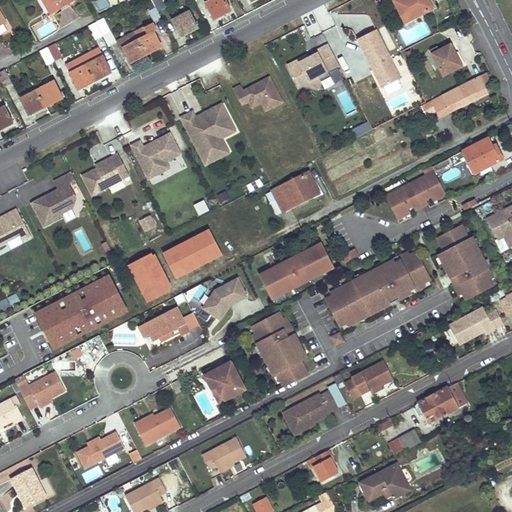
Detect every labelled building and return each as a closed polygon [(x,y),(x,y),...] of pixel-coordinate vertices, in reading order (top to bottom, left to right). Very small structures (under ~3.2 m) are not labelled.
[(49,0),(43,0),(52,14),(57,12),(49,0)] [(49,0),(57,12),(74,2),(72,0),(49,0)] [(99,13),(111,8),(108,0),(95,0),(99,13)] [(152,0),(143,0),(154,21),(162,18),(158,11),(152,0)] [(162,0),(152,0),(158,11),(167,7),(165,4),(162,0)] [(226,0),(211,0),(206,3),(212,15),(217,13),(220,18),(233,11),(226,0)] [(397,0),(395,1),(399,10),(408,5),(414,18),(433,8),(428,0),(397,0)] [(434,0),(428,0),(433,8),(437,6),(434,0)] [(414,18),(408,5),(399,10),(406,22),(414,18)] [(190,12),(173,20),(179,32),(183,30),(186,35),(199,29),(190,12)] [(36,29),(42,39),(61,28),(55,18),(36,29)] [(116,40),(104,18),(98,22),(96,23),(103,35),(108,45),(116,40)] [(96,23),(89,26),(96,39),(103,35),(96,23)] [(151,26),(136,34),(139,39),(154,31),(151,26)] [(154,31),(139,39),(147,55),(157,50),(155,46),(160,43),(154,31)] [(136,34),(121,41),(124,47),(139,39),(136,34)] [(147,55),(139,39),(124,47),(130,59),(134,56),(136,60),(147,55)] [(309,42),(300,46),(305,56),(314,52),(309,42)] [(55,44),(48,47),(55,61),(58,59),(62,57),(55,44)] [(431,50),(433,54),(433,55),(443,76),(464,66),(457,53),(456,54),(451,45),(440,51),(438,47),(431,50)] [(48,47),(41,51),(48,64),(55,61),(48,47)] [(100,50),(84,58),(88,65),(104,56),(100,50)] [(461,52),(457,53),(464,66),(467,64),(461,52)] [(104,56),(88,65),(96,81),(108,75),(105,69),(110,67),(104,56)] [(84,58),(68,66),(71,73),(88,65),(84,58)] [(88,65),(71,73),(77,84),(81,82),(84,87),(96,81),(88,65)] [(5,70),(0,72),(0,75),(6,86),(12,83),(5,70)] [(340,71),(331,76),(336,84),(344,80),(340,71)] [(480,76),(442,95),(450,111),(489,92),(480,76)] [(244,112),(261,104),(266,113),(284,104),(271,77),(244,90),(241,85),(233,89),(244,112)] [(55,82),(38,90),(47,107),(59,101),(57,96),(61,94),(55,82)] [(399,82),(384,89),(387,96),(402,88),(399,82)] [(38,90),(22,99),(28,111),(32,108),(35,113),(47,107),(38,90)] [(392,108),(409,102),(406,94),(389,100),(392,108)] [(427,117),(435,112),(430,102),(421,107),(427,117)] [(224,107),(222,104),(197,118),(200,124),(208,120),(206,116),(224,107)] [(6,106),(0,109),(0,126),(2,130),(14,123),(6,106)] [(133,116),(136,127),(164,119),(165,124),(169,123),(164,106),(133,116)] [(211,155),(227,147),(223,139),(221,137),(236,129),(224,107),(206,116),(208,120),(200,124),(197,118),(194,112),(182,118),(198,149),(206,145),(211,155)] [(125,135),(132,130),(125,120),(119,125),(125,135)] [(356,138),(372,130),(368,123),(352,131),(356,138)] [(434,131),(431,125),(420,130),(424,137),(434,131)] [(237,132),(236,129),(221,137),(223,139),(237,132)] [(181,155),(171,134),(151,145),(154,150),(147,154),(144,148),(141,142),(133,146),(150,179),(161,173),(158,167),(167,162),(181,155)] [(494,146),(490,137),(449,159),(452,164),(453,166),(463,161),(461,157),(464,156),(467,154),(476,173),(504,158),(499,149),(496,150),(494,146)] [(108,146),(112,154),(124,148),(119,140),(108,146)] [(151,145),(144,148),(147,154),(154,150),(151,145)] [(230,154),(227,147),(211,155),(206,145),(198,149),(207,166),(230,154)] [(467,154),(464,156),(474,174),(476,173),(467,154)] [(120,156),(80,173),(91,198),(111,190),(111,191),(131,182),(120,156)] [(452,164),(449,159),(433,167),(436,172),(452,164)] [(170,169),(167,162),(158,167),(161,173),(170,169)] [(434,171),(386,197),(396,216),(409,209),(413,207),(416,211),(429,204),(427,200),(432,197),(444,191),(434,171)] [(77,181),(72,173),(55,182),(59,190),(57,191),(59,193),(52,196),(51,194),(33,204),(45,227),(63,217),(62,214),(74,208),(77,198),(70,185),(77,181)] [(320,193),(310,173),(277,190),(274,185),(266,189),(278,214),(284,211),(284,212),(294,208),(293,206),(320,193)] [(444,191),(432,197),(434,202),(447,195),(444,191)] [(463,205),(465,209),(476,204),(473,199),(463,205)] [(199,217),(210,212),(206,201),(194,205),(199,217)] [(31,236),(18,209),(9,214),(11,217),(0,222),(0,245),(20,236),(22,240),(31,236)] [(409,209),(396,216),(398,220),(411,213),(409,209)] [(511,248),(511,247),(511,219),(510,220),(505,210),(488,220),(498,240),(505,236),(511,248)] [(0,222),(11,217),(9,214),(0,218),(0,222)] [(147,233),(158,226),(150,214),(139,221),(147,233)] [(469,240),(462,226),(439,238),(446,252),(440,255),(449,272),(452,270),(455,276),(455,284),(460,293),(463,291),(466,298),(492,285),(489,278),(492,276),(472,239),(469,240)] [(163,254),(177,282),(224,258),(211,231),(163,254)] [(323,245),(261,278),(270,296),(333,263),(323,245)] [(355,249),(341,256),(345,263),(358,256),(355,249)] [(129,265),(147,306),(174,294),(156,253),(129,265)] [(333,293),(334,296),(328,300),(341,325),(348,322),(350,325),(389,304),(387,301),(393,298),(401,298),(424,286),(423,283),(430,279),(416,254),(409,257),(408,254),(333,293)] [(333,263),(270,296),(272,300),(335,268),(333,263)] [(35,313),(54,353),(131,318),(112,277),(35,313)] [(247,297),(238,278),(215,290),(203,308),(218,317),(226,305),(228,304),(247,297)] [(509,321),(511,319),(511,292),(498,300),(509,321)] [(17,294),(9,297),(12,305),(20,302),(17,294)] [(0,311),(1,315),(13,310),(7,298),(0,301),(0,311)] [(226,305),(218,317),(220,319),(229,306),(228,304),(226,305)] [(177,307),(145,324),(151,335),(154,342),(168,334),(167,333),(170,331),(171,333),(178,329),(182,336),(190,332),(177,307)] [(504,324),(497,312),(488,316),(484,308),(449,327),(459,346),(481,335),(480,333),(483,331),(484,333),(485,335),(495,330),(504,324)] [(291,328),(286,319),(283,321),(279,314),(254,328),(257,334),(254,336),(274,374),(277,372),(284,386),(307,374),(300,360),(306,357),(297,340),(294,342),(291,336),(291,328)] [(145,324),(139,327),(145,338),(151,335),(145,324)] [(340,334),(332,337),(336,344),(343,341),(340,334)] [(211,368),(203,372),(212,389),(214,390),(217,388),(221,395),(223,394),(226,400),(246,389),(231,361),(216,369),(211,368)] [(385,362),(353,378),(362,395),(371,391),(382,385),(383,386),(394,380),(385,362)] [(28,382),(19,387),(30,409),(39,405),(45,401),(66,391),(56,372),(30,386),(28,382)] [(353,378),(345,382),(354,399),(362,395),(353,378)] [(342,380),(337,383),(340,390),(346,387),(342,380)] [(468,404),(458,384),(449,389),(448,388),(420,403),(431,423),(459,409),(468,404)] [(338,385),(330,389),(331,392),(338,408),(347,403),(340,390),(338,385)] [(383,386),(382,385),(371,391),(373,394),(384,388),(383,386)] [(214,390),(212,389),(220,404),(226,400),(223,394),(221,395),(217,388),(214,390)] [(322,394),(285,413),(290,422),(295,419),(300,430),(332,414),(330,412),(338,408),(331,392),(323,396),(322,394)] [(365,407),(374,404),(371,394),(362,398),(365,407)] [(16,396),(0,404),(0,427),(1,428),(13,422),(14,424),(23,419),(16,406),(20,404),(16,396)] [(150,416),(135,424),(146,445),(181,427),(172,408),(152,418),(150,416)] [(295,419),(290,422),(295,433),(300,430),(295,419)] [(394,424),(391,419),(378,425),(381,431),(394,424)] [(416,431),(400,439),(406,450),(422,442),(416,431)] [(89,447),(77,453),(86,469),(125,448),(117,432),(101,440),(89,447)] [(100,438),(88,444),(89,447),(101,440),(100,438)] [(237,438),(203,456),(210,469),(216,465),(219,470),(233,463),(246,456),(237,438)] [(400,439),(390,444),(395,456),(406,450),(400,439)] [(330,449),(316,457),(319,463),(314,466),(322,482),(340,473),(332,456),(333,456),(330,449)] [(134,463),(142,459),(138,450),(129,454),(134,463)] [(307,461),(311,468),(314,466),(319,463),(316,457),(307,461)] [(233,463),(219,470),(220,473),(235,466),(233,463)] [(399,463),(395,465),(398,472),(408,491),(412,489),(399,463)] [(391,467),(362,483),(371,500),(385,493),(391,489),(393,494),(395,498),(408,491),(398,472),(395,474),(391,467)] [(26,508),(47,497),(32,468),(11,479),(26,508)] [(159,479),(125,497),(133,511),(140,511),(148,508),(162,500),(159,496),(166,492),(159,479)] [(190,499),(197,496),(192,486),(186,489),(190,499)] [(267,496),(255,503),(259,511),(271,511),(274,510),(267,496)] [(163,504),(162,500),(148,508),(149,511),(163,504)]
